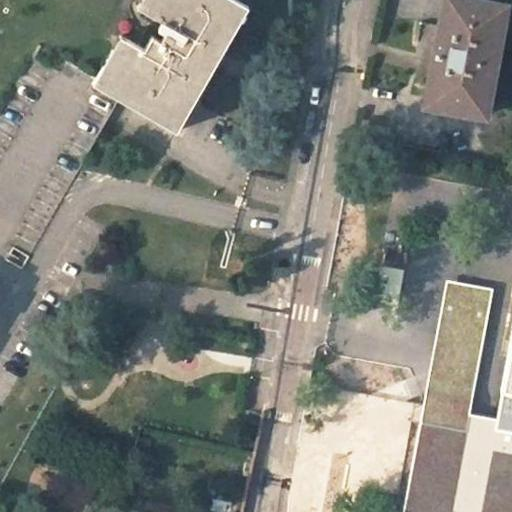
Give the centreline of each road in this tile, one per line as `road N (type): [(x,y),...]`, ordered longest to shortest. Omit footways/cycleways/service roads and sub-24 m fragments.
road 1 (unclassified): [(295,312),(344,66),(346,0)]
road 2 (residential): [(259,511),(295,312)]
